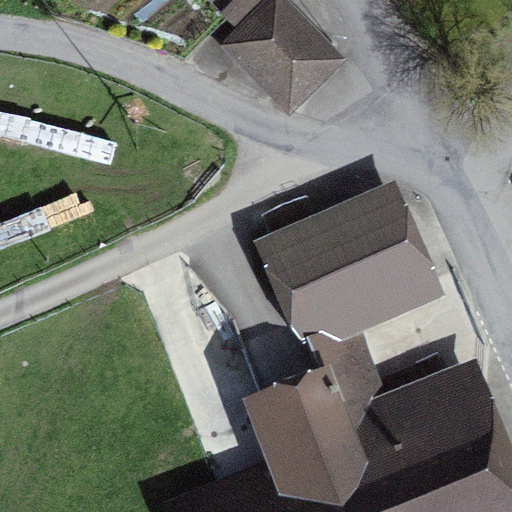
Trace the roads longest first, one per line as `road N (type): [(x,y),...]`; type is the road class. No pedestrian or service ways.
road 1 (residential): [(0,312),(199,223),(253,191),(300,136)]
road 2 (residential): [(300,136),(132,63),(67,40),(0,29)]
road 3 (unclassified): [(441,182),(354,0)]
road 4 (residential): [(511,318),(441,182)]
road 5 (residential): [(441,182),(300,136)]
